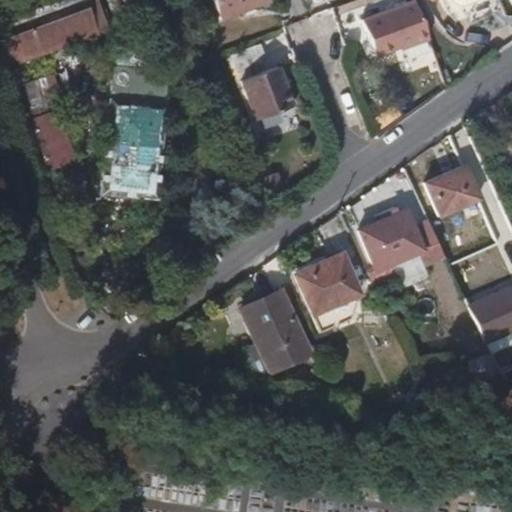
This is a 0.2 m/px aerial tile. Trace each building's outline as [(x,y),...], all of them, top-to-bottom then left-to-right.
[(108,0),(115,15),(150,0),(108,0)] [(261,0),(208,0),(217,22),(238,14),(237,9),(261,0)] [(238,14),(265,3),(264,0),(261,0),(237,9),(238,14)] [(0,68),(104,29),(93,1),(0,34),(0,68)] [(427,40),(412,2),(360,22),(374,58),(397,49),(398,52),(427,40)] [(239,74),(268,62),(261,46),(233,58),(239,74)] [(292,107),(276,68),(241,82),(256,121),(292,107)] [(16,118),(47,108),(38,79),(7,89),(16,118)] [(153,202),(155,174),(157,150),(158,135),(160,107),(105,103),(103,126),(101,144),(97,198),(99,198),(151,202),(153,202)] [(40,180),(76,166),(53,109),(17,123),(40,180)] [(90,144),(101,144),(103,126),(90,125),(90,144)] [(165,135),(158,135),(157,150),(163,150),(166,150),(169,148),(170,145),(170,140),(168,136),(165,135)] [(438,219),(476,201),(462,169),(424,187),(438,219)] [(261,197),(280,192),(275,173),(257,178),(261,197)] [(151,202),(99,198),(98,214),(150,218),(151,202)] [(422,252),(404,213),(358,234),(376,273),(422,252)] [(358,297),(339,256),(293,277),(311,317),(358,297)] [(511,285),(469,304),(487,344),(511,333),(511,285)] [(306,355),(279,293),(240,311),(267,373),(306,355)] [(326,399),(339,393),(331,376),(319,382),(326,399)] [(439,500),(441,483),(410,479),(408,493),(408,496),(439,500)]
